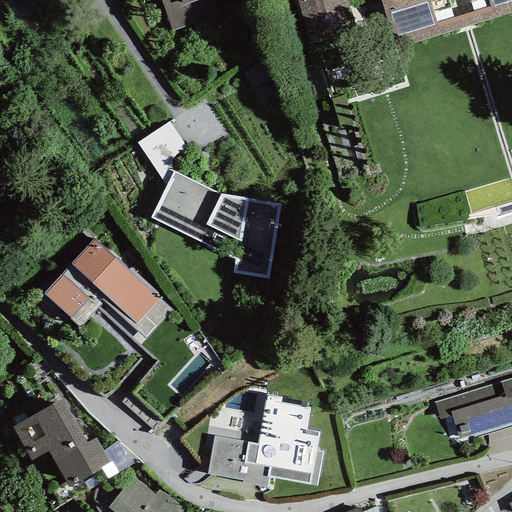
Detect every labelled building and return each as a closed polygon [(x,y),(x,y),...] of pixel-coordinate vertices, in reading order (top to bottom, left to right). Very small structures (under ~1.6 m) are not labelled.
[(232,0),(161,0),(172,32),(236,10),(232,0)] [(345,0),(297,0),(309,40),(354,28),(345,0)] [(511,0),(379,0),(395,50),(511,14),(511,0)] [(137,143),(166,186),(173,172),(172,168),(171,164),(172,160),(175,156),(186,147),(169,122),(137,143)] [(220,194),(173,172),(166,186),(151,218),(235,260),(234,272),(267,278),(278,204),(220,194)] [(129,271),(93,239),(70,263),(105,295),(102,299),(145,339),(172,310),(159,299),(161,296),(131,268),(129,271)] [(88,299),(61,274),(43,294),(70,319),(88,299)] [(210,363),(198,352),(169,385),(181,395),(210,363)] [(511,378),(434,402),(440,421),(452,417),(459,440),(511,423),(511,378)] [(257,444),(213,436),(207,474),(242,481),(242,483),(266,487),(268,477),(316,486),(322,453),(314,451),(318,433),(306,431),(310,408),(280,402),(281,397),(266,395),(257,444)] [(61,399),(12,428),(31,460),(48,451),(68,486),(110,462),(96,437),(86,443),(61,399)] [(154,494),(132,477),(107,508),(112,511),(183,511),(185,510),(158,489),(154,494)]
